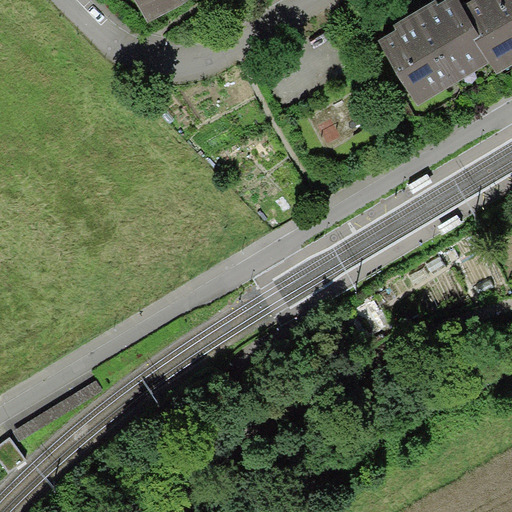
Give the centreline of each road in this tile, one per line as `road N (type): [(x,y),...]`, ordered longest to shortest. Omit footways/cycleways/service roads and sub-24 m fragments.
road 1 (track): [(265,424),(447,328),(511,307)]
road 2 (residential): [(302,0),(226,44),(161,52),(81,0)]
road 3 (track): [(158,511),(229,443),(265,424)]
